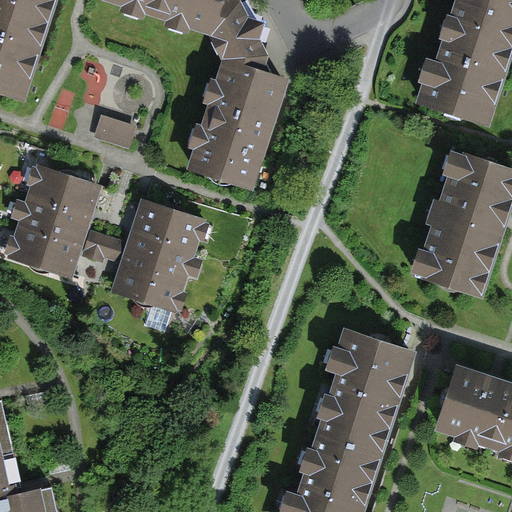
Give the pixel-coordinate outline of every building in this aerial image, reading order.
[(0,0),(0,89),(22,96),(52,0),(0,0)] [(105,0),(104,2),(215,36),(225,0),(105,0)] [(225,0),(215,36),(222,59),(267,73),(271,60),(243,1),(236,0),(225,0)] [(487,119),(511,43),(511,17),(458,0),(454,0),(422,98),(487,119)] [(511,0),(458,0),(511,17),(511,0)] [(267,73),(222,59),(189,168),(252,187),(285,78),(267,73)] [(139,127),(104,117),(97,139),(132,149),(139,127)] [(511,198),(511,170),(460,154),(421,276),(481,296),(511,198)] [(41,170),(32,198),(88,217),(98,188),(41,170)] [(32,198),(22,227),(79,246),(88,217),(32,198)] [(143,203),(129,247),(187,265),(201,221),(143,203)] [(22,227),(13,256),(69,275),(79,246),(22,227)] [(116,266),(123,241),(92,233),(85,258),(116,266)] [(129,247),(115,291),(173,309),(187,265),(129,247)] [(379,454),(411,354),(345,333),(313,434),(379,454)] [(511,386),(457,370),(439,430),(511,452),(511,386)] [(0,454),(12,452),(1,402),(0,402),(0,454)] [(360,511),(379,454),(313,434),(288,511),(360,511)] [(22,496),(12,452),(0,454),(0,511),(56,511),(51,490),(22,496)]
